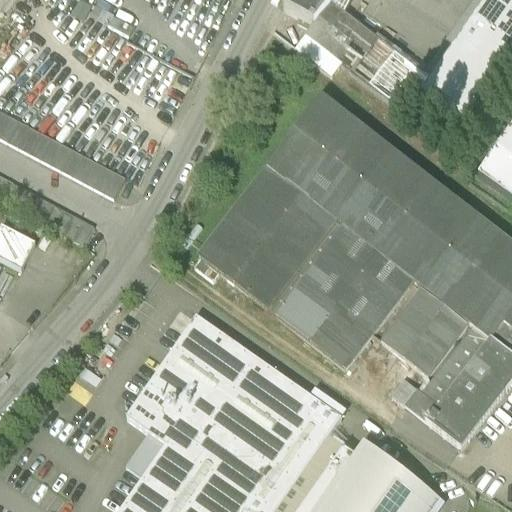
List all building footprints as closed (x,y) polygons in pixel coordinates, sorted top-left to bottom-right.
[(0,0),(0,18),(14,0),(0,0)] [(31,8),(21,0),(11,12),(21,20),(31,8)] [(415,117),(437,89),(344,17),(352,0),(290,0),(273,33),(332,79),(341,67),(411,122),(415,117)] [(511,71),(511,0),(500,0),(437,89),(415,117),(461,145),(511,71)] [(375,341),(433,386),(472,336),(492,351),(506,333),(511,337),(511,253),(322,107),(200,265),(346,378),(375,341)] [(124,183),(0,117),(0,144),(113,204),(124,183)] [(94,230),(0,181),(0,209),(82,252),(94,230)] [(0,265),(22,277),(35,250),(2,232),(0,235),(0,265)] [(166,453),(124,511),(437,511),(440,508),(365,456),(360,463),(331,443),(347,420),(316,398),(311,405),(196,325),(126,426),(166,453)] [(511,395),(511,366),(492,351),(472,336),(433,386),(422,400),(405,386),(392,403),(463,458),(511,395)]
